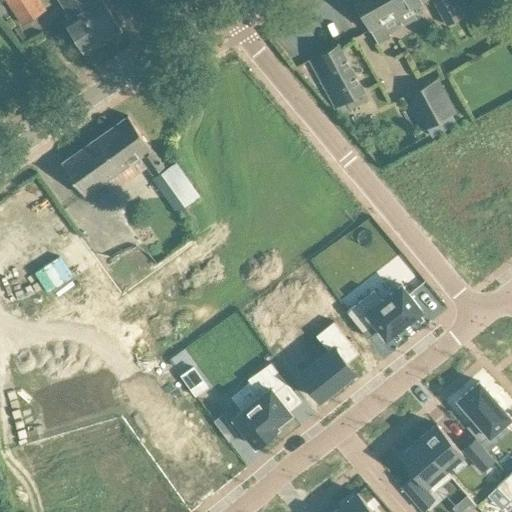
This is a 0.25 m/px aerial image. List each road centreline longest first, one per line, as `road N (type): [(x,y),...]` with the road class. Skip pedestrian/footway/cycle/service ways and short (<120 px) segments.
road 1 (residential): [(229,13),(480,316)]
road 2 (residential): [(480,316),(237,511)]
road 3 (tertiary): [(0,163),(229,13)]
